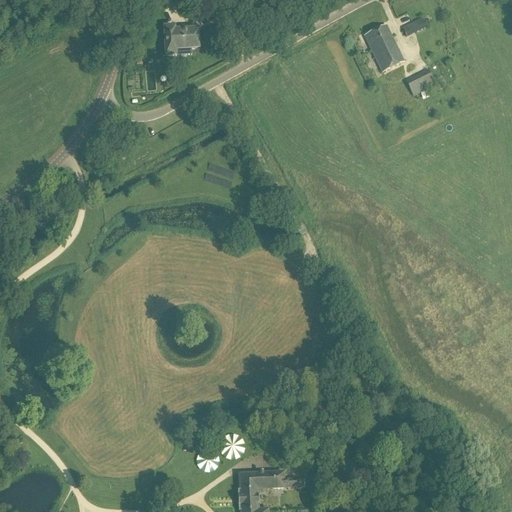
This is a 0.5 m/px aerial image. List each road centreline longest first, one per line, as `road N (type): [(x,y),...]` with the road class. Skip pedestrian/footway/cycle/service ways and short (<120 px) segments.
road 1 (track): [(224,77),(325,273),(312,423),(207,489),(196,500),(209,511)]
road 2 (unclassified): [(375,0),(167,110),(126,116),(98,103)]
road 3 (tertiary): [(0,203),(62,155),(98,103)]
